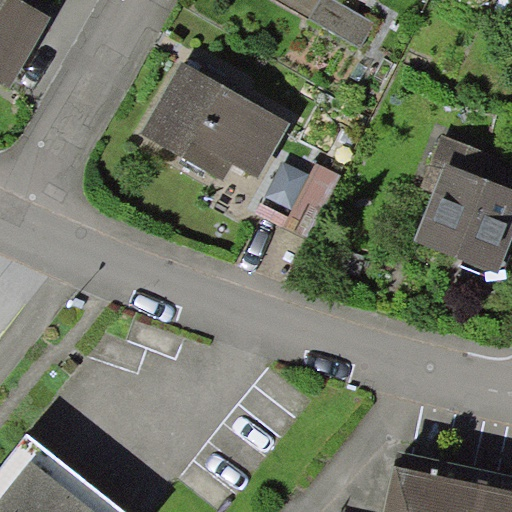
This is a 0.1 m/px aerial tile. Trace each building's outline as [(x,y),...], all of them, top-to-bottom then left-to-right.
[(0,0),(0,81),(11,87),(51,17),(21,0),(0,0)] [(375,22),(336,0),(318,0),(308,18),(359,48),(375,22)] [(290,123),(181,61),(140,132),(224,180),(233,164),(258,178),(290,123)] [(498,274),(511,239),(511,188),(491,181),(500,157),(442,134),(422,186),(433,191),(413,240),(498,274)] [(293,209),(309,175),(282,162),(266,196),(293,209)] [(340,174),(316,163),(309,175),(293,209),(284,227),(308,239),(340,174)] [(0,511),(128,511),(28,432),(0,467),(0,511)] [(511,511),(511,476),(398,451),(384,511),(511,511)]
